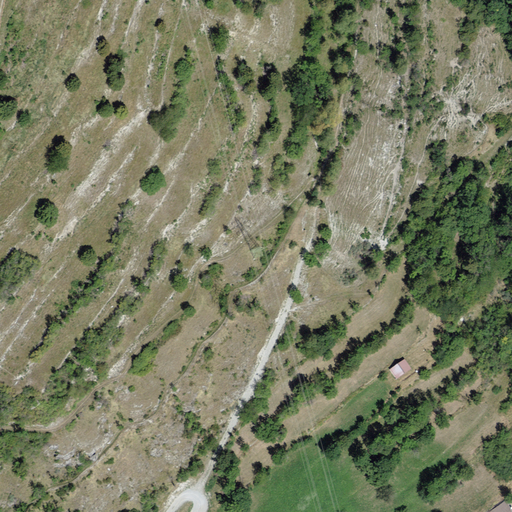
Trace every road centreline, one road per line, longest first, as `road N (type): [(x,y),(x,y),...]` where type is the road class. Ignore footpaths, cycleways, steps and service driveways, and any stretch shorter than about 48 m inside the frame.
road 1 (track): [(195,495),(285,311),(320,174)]
road 2 (track): [(383,511),(460,443),(504,386)]
